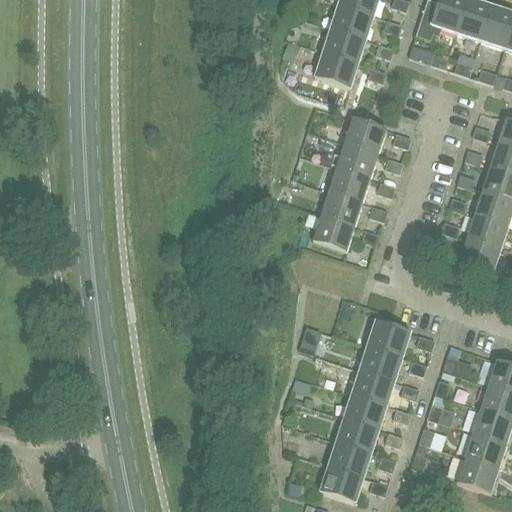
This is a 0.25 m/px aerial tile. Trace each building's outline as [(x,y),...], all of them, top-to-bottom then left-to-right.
[(374,21),(380,0),(343,0),(340,10),(374,21)] [(457,38),(468,4),(455,0),(442,0),(438,16),(430,14),(426,29),(457,38)] [(406,17),(410,7),(396,2),(393,12),(406,17)] [(481,46),(492,12),(468,4),(457,38),(481,46)] [(366,45),(374,21),(340,10),(333,35),(366,45)] [(505,54),(511,32),(511,18),(492,12),(481,46),(505,54)] [(399,41),(402,31),(388,26),(385,36),(399,41)] [(358,70),(366,45),(333,35),(325,59),(358,70)] [(391,65),(394,55),(381,50),(377,60),(391,65)] [(448,64),(435,60),(433,59),(434,57),(413,50),(409,62),(445,74),(448,64)] [(350,94),(358,70),(325,59),(317,83),(350,94)] [(469,82),(473,72),(459,68),(456,77),(469,82)] [(383,89),(386,79),(373,74),(370,84),(383,89)] [(493,90),(496,80),(483,75),(480,85),(493,90)] [(511,95),(511,84),(507,83),(503,93),(511,95)] [(388,135),(370,130),(354,124),(346,149),(380,160),(388,135)] [(511,127),(506,126),(498,151),(511,155),(511,127)] [(491,136),(477,132),(473,142),(487,146),(491,136)] [(399,139),(395,150),(409,154),(412,143),(399,139)] [(372,184),(380,160),(346,149),(338,173),(372,184)] [(511,181),(511,155),(498,151),(490,175),(511,181)] [(483,160),(469,155),(465,165),(480,170),(483,160)] [(404,169),(391,164),(387,175),(401,179),(404,169)] [(365,208),(372,184),(338,173),(330,197),(365,208)] [(511,208),(511,181),(490,175),(482,199),(511,208)] [(475,184),(461,180),(458,190),(472,194),(475,184)] [(396,193),(383,188),(380,198),(393,203),(396,193)] [(357,232),(365,208),(330,197),(322,221),(357,232)] [(509,233),(511,222),(511,208),(482,199),(474,223),(509,233)] [(467,208),(453,204),(450,214),(464,218),(467,208)] [(296,237),(302,218),(283,211),(276,230),(296,237)] [(389,217),(375,212),(372,223),(386,227),(389,217)] [(349,257),(357,232),(322,221),(314,245),(349,257)] [(501,257),(509,233),(474,223),(467,247),(501,257)] [(459,232),(446,227),(442,237),(456,242),(459,232)] [(381,240),(368,236),(364,247),(378,251),(381,240)] [(493,283),(501,257),(467,247),(459,272),(493,283)] [(451,257),(438,252),(434,262),(448,267),(451,257)] [(374,326),(366,351),(401,362),(409,338),(374,326)] [(433,346),(419,341),(416,351),(430,356),(433,346)] [(394,386),(401,362),(366,351),(358,375),(394,386)] [(456,365),(447,362),(442,376),(452,379),(456,365)] [(425,371),(411,366),(408,376),(422,381),(425,371)] [(511,371),(495,366),(487,390),(511,398),(511,371)] [(386,410),(394,386),(358,375),(351,399),(386,410)] [(449,389),(439,386),(435,400),(444,403),(449,389)] [(418,395),(403,390),(400,400),(414,405),(418,395)] [(511,424),(511,398),(487,390),(479,414),(511,424)] [(378,434),(386,410),(351,399),(343,423),(378,434)] [(441,413),(431,410),(427,423),(437,426),(441,413)] [(410,418),(396,414),(392,424),(407,429),(410,418)] [(506,450),(511,431),(511,424),(479,414),(471,438),(506,450)] [(370,459),(378,434),(343,423),(335,447),(370,459)] [(433,437),(424,434),(419,448),(429,451),(433,437)] [(402,442),(388,438),(385,448),(399,453),(402,442)] [(499,474),(506,450),(471,438),(464,463),(499,474)] [(362,483),(370,459),(335,447),(327,472),(362,483)] [(425,461),(416,458),(411,473),(421,476),(425,461)] [(394,466),(380,462),(377,472),(391,476),(394,466)] [(491,499),(499,474),(464,463),(456,488),(491,499)] [(355,507),(362,483),(327,472),(319,496),(355,507)] [(387,490),(372,486),(369,496),(383,500),(387,490)]
